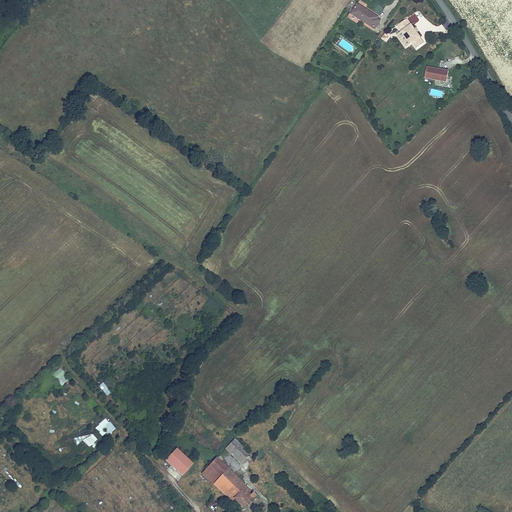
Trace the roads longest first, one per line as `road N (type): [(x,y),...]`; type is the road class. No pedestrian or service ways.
road 1 (track): [(60,354),(198,511)]
road 2 (tertiary): [(511,118),(439,0)]
